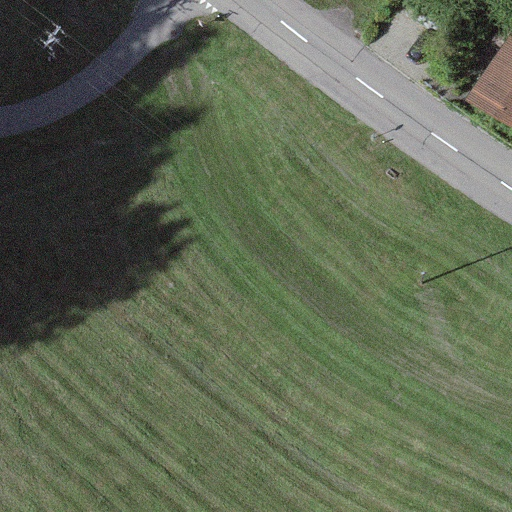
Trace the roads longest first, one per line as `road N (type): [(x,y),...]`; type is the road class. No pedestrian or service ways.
road 1 (tertiary): [(253,0),(427,144),(511,195)]
road 2 (unclassified): [(178,0),(133,57),(64,100),(0,121)]
